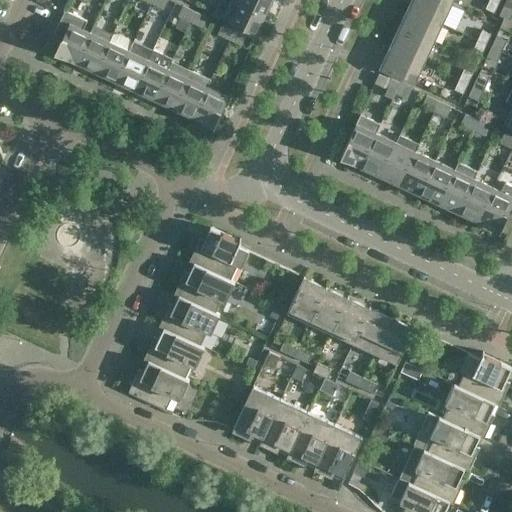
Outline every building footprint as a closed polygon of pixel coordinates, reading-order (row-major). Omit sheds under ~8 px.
[(163,9),(167,0),(152,0),(151,3),(163,9)] [(256,33),(266,13),(238,0),(219,0),(214,12),(213,13),(256,33)] [(238,0),(266,13),(271,0),(238,0)] [(443,23),(452,4),(443,0),(411,0),(409,5),(410,6),(409,8),(443,23)] [(494,11),(499,1),(496,0),(488,0),(486,7),(494,11)] [(510,20),(511,14),(511,8),(504,4),(499,15),(510,20)] [(190,21),(195,11),(183,6),(178,15),(190,21)] [(434,43),(443,23),(409,8),(408,10),(407,10),(402,19),(404,20),(400,27),(434,43)] [(76,62),(90,32),(83,28),(87,20),(64,9),(64,10),(65,11),(55,31),(54,31),(54,32),(63,36),(56,51),(55,51),(55,52),(76,62)] [(202,27),(207,17),(195,11),(190,21),(202,27)] [(96,71),(110,41),(113,33),(94,24),(90,32),(76,62),(96,71)] [(229,39),(234,29),(222,24),(217,34),(229,39)] [(424,63),(434,43),(400,27),(396,35),(394,34),(391,45),(392,45),(391,47),(424,63)] [(242,45),(246,35),(234,29),(229,39),(242,45)] [(486,44),(491,34),(482,30),(477,40),(486,44)] [(115,80),(134,40),(133,40),(132,42),(130,39),(128,37),(120,33),(117,33),(113,33),(110,41),(96,71),(115,80)] [(506,41),(496,36),(491,46),(502,51),(506,41)] [(135,89),(153,49),(134,40),(115,80),(135,89)] [(481,54),(486,44),(477,40),(473,50),(481,54)] [(497,61),(502,51),(491,46),(486,57),(497,61)] [(415,83),(424,63),(391,47),(390,49),(389,49),(383,58),(385,59),(381,67),(415,83)] [(154,98),(169,68),(172,61),(173,58),(153,49),(135,89),(154,98)] [(174,107),(191,70),(172,61),(169,68),(154,98),(174,107)] [(468,83),(472,73),(464,69),(459,79),(468,83)] [(194,116),(208,86),(211,79),(191,70),(174,107),(194,116)] [(379,73),(375,82),(384,86),(388,77),(379,73)] [(488,80),(478,75),(473,85),(484,90),(488,80)] [(392,98),(395,93),(400,83),(392,79),(385,95),(392,98)] [(463,93),(468,83),(459,79),(454,89),(463,93)] [(407,98),(412,88),(400,83),(395,93),(407,98)] [(479,100),(484,90),(473,85),(468,96),(479,100)] [(228,96),(208,86),(194,116),(214,126),(228,96)] [(434,111),(439,101),(427,95),(422,105),(434,111)] [(451,106),(439,101),(434,111),(446,116),(451,106)] [(473,129),(478,119),(466,113),(461,123),(473,129)] [(361,166),(377,132),(381,123),(360,114),(340,157),(361,166)] [(490,125),(478,119),(473,129),(485,135),(490,125)] [(381,175),(396,141),(377,132),(361,166),(381,175)] [(511,146),(511,134),(505,132),(500,142),(511,146)] [(416,150),(419,143),(399,134),(396,141),(381,175),(400,184),(416,150)] [(435,160),(416,150),(400,184),(420,193),(435,160)] [(439,203),(455,169),(435,160),(420,193),(439,203)] [(459,212),(474,178),(478,170),(458,161),(455,169),(439,203),(459,212)] [(478,221),(494,187),(474,178),(459,212),(478,221)] [(511,185),(505,182),(501,190),(494,187),(478,221),(500,231),(500,230),(499,229),(506,214),(511,216),(511,185)] [(241,238),(240,238),(239,240),(211,226),(201,246),(197,244),(189,260),(194,262),(231,279),(237,265),(241,267),(249,250),(238,245),(241,238)] [(235,280),(231,279),(194,262),(186,278),(182,276),(174,293),(179,295),(216,312),(216,311),(222,297),(226,299),(235,280)] [(287,311),(310,322),(326,287),(327,287),(327,286),(326,286),(326,287),(305,277),(305,276),(304,275),(287,311)] [(283,286),(276,301),(284,304),(290,289),(283,286)] [(348,297),(348,298),(349,296),(348,296),(347,297),(327,287),(326,287),(310,322),(332,332),(348,297)] [(220,313),(216,311),(216,312),(179,295),(171,311),(167,309),(159,326),(163,328),(164,327),(200,344),(201,344),(207,330),(211,332),(220,313)] [(370,307),(370,308),(371,307),(370,306),(369,307),(348,298),(348,297),(332,332),(353,342),(370,307)] [(277,319),(284,304),(276,301),(270,315),(277,319)] [(391,318),(392,318),(392,317),(391,316),(391,317),(370,308),(370,307),(353,342),(375,352),(391,318)] [(397,363),(414,327),(413,326),(413,327),(392,318),(391,318),(375,352),(397,363)] [(205,346),(201,344),(200,344),(164,327),(163,328),(156,344),(151,342),(144,358),(148,360),(185,377),(185,376),(192,363),(196,365),(205,346)] [(294,356),(298,347),(284,340),(280,349),(294,356)] [(413,344),(406,358),(421,365),(428,351),(413,344)] [(312,353),(298,347),(294,356),(308,362),(312,353)] [(269,351),(263,364),(274,369),(280,356),(269,351)] [(483,353),(484,351),(483,351),(480,357),(469,352),(461,369),(465,371),(458,384),(458,385),(495,402),(495,403),(499,405),(507,388),(503,386),(511,367),(483,353)] [(249,357),(246,365),(253,368),(257,361),(249,357)] [(189,378),(185,376),(185,377),(148,360),(141,376),(136,374),(129,391),(166,408),(173,394),(181,397),(189,378)] [(406,361),(401,371),(419,379),(423,369),(406,361)] [(317,362),(313,371),(325,377),(328,378),(332,369),(317,362)] [(297,365),(291,376),(301,381),(306,369),(297,365)] [(359,386),(364,377),(349,370),(345,379),(359,386)] [(325,377),(320,389),(332,395),(338,383),(328,378),(325,377)] [(377,383),(364,377),(359,386),(373,393),(377,383)] [(487,419),(495,403),(495,402),(458,385),(458,384),(454,383),(446,401),(450,403),(443,417),(443,418),(480,435),(484,437),(492,421),(487,419)] [(264,435),(281,398),(253,385),(233,428),(260,441),(263,434),(264,435)] [(232,386),(228,396),(238,401),(242,391),(232,386)] [(390,393),(385,404),(393,408),(398,396),(390,393)] [(291,447),(308,411),(281,398),(264,435),(263,434),(260,441),(287,454),(291,447)] [(227,399),(222,409),(231,413),(235,403),(227,399)] [(318,460),(335,423),(308,411),(291,447),(287,454),(314,467),(318,459),(318,460)] [(472,451),(480,435),(443,418),(443,417),(439,415),(430,434),(434,436),(428,450),(465,467),(464,468),(469,470),(476,453),(472,451)] [(343,480),(363,436),(335,423),(318,460),(318,459),(314,467),(343,480)] [(379,427),(376,435),(387,440),(390,432),(379,427)] [(457,484),(464,468),(465,467),(428,450),(424,448),(415,467),(419,469),(413,482),(412,483),(449,500),(449,501),(454,503),(461,486),(457,484)] [(370,464),(359,458),(353,471),(364,476),(370,464)] [(443,511),(449,501),(449,500),(412,483),(413,482),(409,480),(400,499),(408,503),(403,511),(443,511)]
